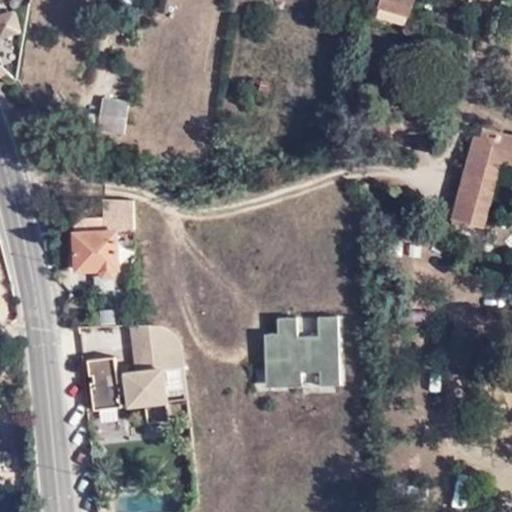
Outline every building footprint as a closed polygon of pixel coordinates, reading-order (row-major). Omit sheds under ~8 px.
[(385,0),(382,9),(410,18),(415,0),(385,0)] [(406,27),(410,18),(382,9),(380,18),(406,27)] [(276,81),(255,77),(250,102),(270,106),(276,81)] [(106,98),(101,130),(126,134),(132,102),(106,98)] [(511,135),(487,129),(486,137),(479,136),(471,169),(501,176),(505,161),(511,162),(511,135)] [(488,228),(501,176),(471,169),(479,136),(478,135),(457,219),(488,228)] [(117,229),(134,229),(134,197),(103,198),(103,232),(76,232),(77,267),(97,266),(101,272),(112,272),(117,263),(117,229)] [(98,309),(99,326),(115,325),(114,308),(98,309)] [(342,382),(339,316),(322,317),(323,335),(299,336),(298,317),(281,318),(282,335),(268,336),(270,386),(303,385),(302,371),(324,370),(324,383),(342,382)] [(150,424),(172,421),(169,401),(189,398),(186,368),(185,353),(182,341),(177,335),(171,329),(163,325),(153,323),(159,370),(140,372),(128,374),(129,381),(121,381),(118,356),(90,360),(92,376),(95,375),(96,382),(93,382),(96,410),(124,407),(122,395),(130,394),(132,406),(147,404),(150,424)] [(140,372),(159,370),(153,323),(136,325),(134,325),(134,326),(140,372)]
